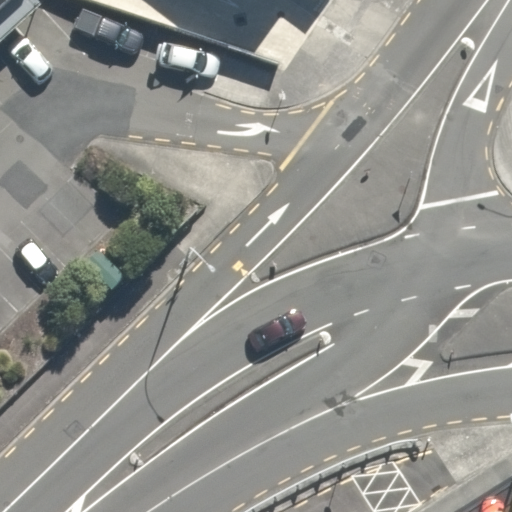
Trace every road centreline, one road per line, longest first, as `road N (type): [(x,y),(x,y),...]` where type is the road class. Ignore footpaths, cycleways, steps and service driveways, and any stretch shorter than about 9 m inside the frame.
road 1 (tertiary): [(160,380),(340,145),(479,0)]
road 2 (secondary): [(160,380),(313,293),(455,252)]
road 3 (secondary): [(360,403),(113,511)]
road 4 (tertiary): [(511,0),(471,101),(455,252)]
road 5 (tertiary): [(455,252),(426,325),(360,403)]
road 6 (secondary): [(52,511),(160,380)]
road 7 (secondary): [(511,383),(360,403)]
